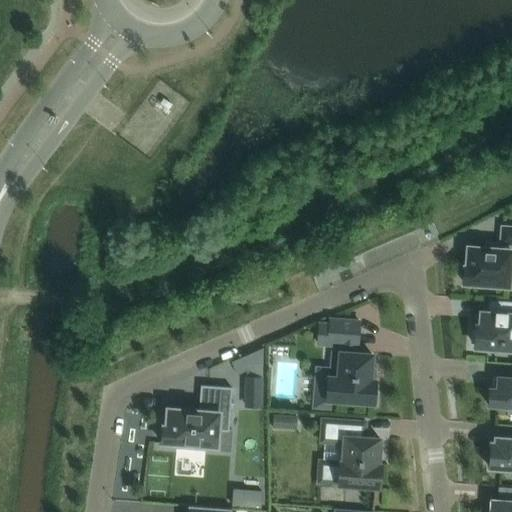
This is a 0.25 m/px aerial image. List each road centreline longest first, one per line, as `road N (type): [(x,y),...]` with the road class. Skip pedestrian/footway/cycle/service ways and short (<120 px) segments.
road 1 (residential): [(95,511),(111,392),(414,260),(440,511)]
road 2 (track): [(0,296),(106,293),(314,218),(511,114)]
road 3 (tertiary): [(0,192),(123,27)]
